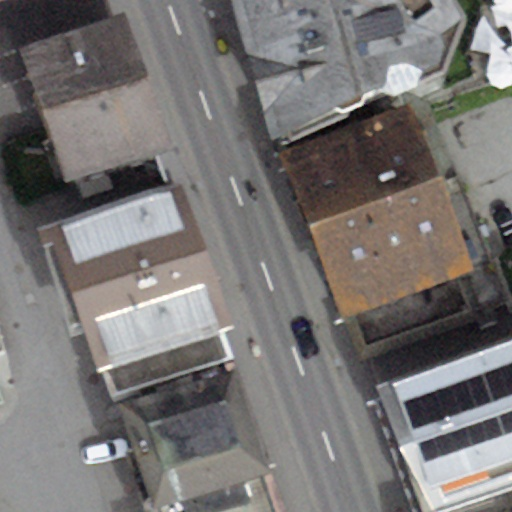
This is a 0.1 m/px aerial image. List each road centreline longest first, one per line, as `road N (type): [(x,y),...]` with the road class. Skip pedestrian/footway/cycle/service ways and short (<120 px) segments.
road 1 (primary): [(346,511),(167,0)]
road 2 (residential): [(78,486),(0,199)]
